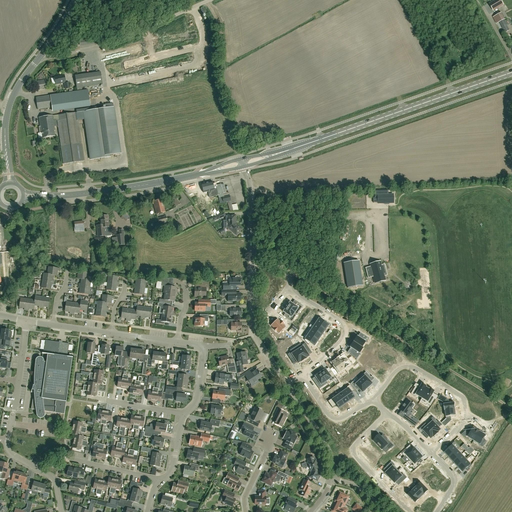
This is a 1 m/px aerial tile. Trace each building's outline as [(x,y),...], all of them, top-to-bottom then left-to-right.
[(496,0),(489,4),(493,11),(503,5),(500,0),(496,0)] [(101,72),(75,76),(77,88),(102,84),(101,72)] [(64,75),(54,77),(56,84),(64,83),(65,89),(70,88),(69,83),(66,83),(64,75)] [(37,90),(47,88),(46,80),(36,81),(37,90)] [(250,81),(239,85),(244,102),(255,99),(250,81)] [(90,104),(88,90),(36,97),(38,110),(52,108),(52,109),(90,104)] [(114,107),(84,111),(91,160),(110,157),(110,155),(120,153),(114,107)] [(84,161),(81,144),(77,112),(39,118),(40,129),(39,129),(40,133),(42,133),(42,138),(55,136),(54,131),(55,131),(53,121),(57,120),(63,164),(84,161)] [(212,182),(201,184),(204,193),(208,192),(209,198),(218,195),(223,194),(220,185),(216,186),(218,191),(217,191),(215,183),(213,184),(212,182)] [(373,203),(378,203),(378,204),(384,203),(385,204),(389,204),(388,190),(375,191),(375,198),(373,198),(373,203)] [(222,197),(224,203),(227,202),(229,211),(233,210),(231,201),(229,195),(222,197)] [(176,208),(181,204),(177,197),(172,199),(176,208)] [(165,212),(162,200),(153,202),(157,214),(165,212)] [(228,227),(236,224),(235,215),(227,216),(227,218),(226,218),(226,225),(225,225),(224,226),(224,227),(225,228),(228,227)] [(101,231),(105,230),(104,227),(109,227),(108,216),(100,217),(101,226),(101,231)] [(159,224),(167,222),(166,216),(157,218),(159,224)] [(164,234),(171,233),(169,224),(162,226),(164,234)] [(236,224),(228,227),(236,235),(242,229),(236,224)] [(98,237),(105,236),(105,230),(101,231),(101,226),(97,226),(98,237)] [(347,288),(363,286),(359,261),(343,263),(347,288)] [(368,278),(374,277),(375,283),(385,281),(384,276),(387,275),(384,264),(381,265),(380,261),(370,264),(371,266),(365,268),(368,278)] [(47,274),(53,275),(57,276),(57,271),(59,271),(60,269),(48,267),(47,274)] [(78,279),(91,281),(91,280),(87,280),(88,273),(77,271),(77,273),(78,274),(78,279)] [(44,274),(43,281),(54,282),(54,280),(52,280),(53,275),(47,274),(44,274)] [(107,283),(119,284),(119,282),(117,282),(118,277),(108,276),(107,283)] [(223,290),(230,290),(231,290),(230,286),(240,286),(240,282),(239,277),(229,278),(229,276),(226,276),(226,279),(229,279),(229,283),(223,283),(223,290)] [(160,282),(162,282),(161,286),(166,287),(165,293),(175,295),(176,287),(172,287),(171,283),(167,283),(168,278),(161,278),(160,282)] [(79,284),(79,286),(90,288),(91,281),(78,279),(82,279),(81,284),(79,284)] [(133,286),(145,288),(146,281),(136,280),(136,284),(134,284),(133,286)] [(54,282),(43,281),(42,288),(51,289),(52,284),(53,284),(54,282)] [(202,281),(202,285),(201,285),(201,288),(195,288),(195,297),(205,297),(205,291),(209,291),(209,281),(202,281)] [(104,286),(107,286),(106,290),(116,291),(116,286),(118,286),(119,284),(107,283),(104,282),(104,286)] [(90,288),(79,286),(79,288),(80,288),(80,293),(89,295),(90,288)] [(144,295),(145,288),(133,286),(133,288),(135,289),(134,294),(144,295)] [(228,301),(240,301),(240,294),(234,294),(234,293),(230,293),(230,290),(223,290),(221,290),(221,296),(228,296),(228,301)] [(159,303),(167,304),(168,304),(168,301),(174,301),(175,295),(165,293),(164,300),(159,299),(159,303)] [(98,302),(111,303),(112,298),(114,299),(114,297),(103,295),(102,302),(98,302)] [(41,308),(43,298),(35,296),(35,301),(34,306),(39,306),(39,308),(41,308)] [(26,310),(28,300),(21,298),(19,307),(24,308),(24,310),(26,310)] [(43,298),(41,308),(43,309),(43,307),(48,308),(50,299),(43,298)] [(34,306),(35,301),(28,300),(26,310),(28,311),(29,309),(34,310),(34,306)] [(216,300),(210,300),(198,300),(198,303),(195,303),(195,311),(205,311),(205,307),(210,307),(210,304),(216,304),(216,300)] [(294,300),(292,304),(289,302),(286,307),(297,314),(303,306),(294,300)] [(73,303),(72,314),(74,314),(74,313),(79,313),(81,301),(80,304),(73,303)] [(81,301),(79,313),(79,314),(80,310),(84,310),(84,312),(86,313),(88,302),(81,301)] [(73,303),(66,302),(65,311),(70,312),(69,314),(72,314),(73,303)] [(97,309),(108,310),(108,308),(106,308),(107,303),(111,304),(111,303),(98,302),(97,309)] [(173,308),(168,307),(166,307),(167,304),(159,303),(158,303),(158,307),(163,308),(162,314),(172,315),(173,308)] [(216,311),(225,311),(229,311),(229,316),(241,316),(241,308),(231,308),(231,305),(216,305),(216,311)] [(136,310),(136,316),(141,316),(140,319),(142,319),(144,308),(137,307),(136,310)] [(285,314),(283,316),(292,322),(297,314),(286,307),(283,312),(285,314)] [(144,308),(142,319),(145,319),(145,317),(150,318),(151,309),(144,308)] [(108,310),(97,309),(96,316),(105,317),(106,312),(108,312),(108,310)] [(128,321),(129,310),(122,309),(121,318),(126,319),(126,321),(128,321)] [(129,310),(128,321),(130,321),(130,319),(135,320),(136,316),(136,310),(129,310)] [(172,315),(162,314),(161,320),(156,320),(156,324),(164,325),(164,322),(171,323),(172,315)] [(208,321),(208,315),(202,315),(202,319),(195,319),(194,326),(204,326),(205,321),(208,321)] [(323,322),(325,320),(320,317),(315,324),(324,330),(328,325),(323,322)] [(227,324),(231,324),(231,331),(237,331),(237,332),(241,332),(241,323),(237,323),(237,320),(227,320),(222,320),(222,324),(227,324)] [(274,329),(273,329),(276,332),(277,331),(279,333),(281,331),(283,330),(285,327),(283,325),(284,324),(281,321),(280,322),(277,320),(271,326),(274,329)] [(312,329),(321,335),(324,330),(315,324),(313,327),(310,325),(309,327),(312,329)] [(318,340),(321,335),(312,329),(308,334),(318,340)] [(0,339),(7,340),(10,341),(10,339),(7,339),(8,331),(2,330),(0,339)] [(304,340),(308,344),(309,342),(311,343),(314,345),(318,340),(308,334),(304,340)] [(356,337),(355,337),(353,340),(354,341),(353,342),(362,347),(365,342),(366,343),(369,339),(361,334),(359,338),(357,337),(357,336),(356,337)] [(9,347),(10,341),(7,340),(0,339),(0,341),(0,340),(0,349),(3,350),(4,347),(9,347)] [(57,356),(59,342),(45,340),(44,354),(57,356)] [(66,343),(59,342),(57,356),(67,357),(69,344),(66,343)] [(362,347),(353,342),(353,343),(352,342),(349,346),(350,346),(350,347),(350,348),(352,349),(349,353),(356,360),(360,354),(359,353),(363,348),(362,347)] [(93,354),(91,366),(96,366),(98,352),(94,351),(95,344),(88,343),(87,353),(93,354)] [(300,343),(295,347),(303,360),(306,358),(309,356),(308,355),(307,353),(310,351),(305,343),(301,345),(300,343)] [(125,358),(122,357),(123,348),(116,347),(115,355),(118,356),(117,364),(118,364),(118,366),(124,367),(124,366),(125,358)] [(291,352),(287,355),(292,363),(296,360),(297,363),(298,363),(300,362),(301,362),(303,360),(295,347),(289,350),(291,352)] [(130,349),(129,358),(125,357),(125,358),(124,366),(127,366),(128,361),(131,361),(132,358),(136,359),(137,350),(130,349)] [(146,367),(147,361),(147,359),(143,359),(144,351),(137,350),(136,359),(139,359),(138,362),(143,362),(143,368),(146,368),(146,367)] [(377,363),(375,366),(378,369),(381,365),(382,366),(383,367),(390,358),(384,353),(384,354),(380,351),(377,355),(380,358),(377,363)] [(158,361),(159,353),(153,352),(152,361),(147,361),(146,367),(151,368),(151,363),(154,363),(154,361),(158,361)] [(246,352),(245,352),(237,354),(238,362),(235,363),(237,373),(243,372),(242,365),(246,364),(245,361),(246,361),(246,360),(247,359),(246,352)] [(73,358),(67,357),(57,356),(44,354),(42,353),(42,354),(42,358),(40,357),(39,357),(37,358),(36,359),(35,361),(35,365),(34,369),(34,373),(34,377),(34,381),(34,386),(35,380),(40,381),(39,389),(58,392),(59,383),(68,384),(72,358),(73,358)] [(159,353),(158,361),(162,362),(161,365),(164,365),(163,369),(167,370),(168,362),(165,361),(166,354),(159,353)] [(343,355),(337,359),(344,369),(352,364),(354,367),(358,363),(351,357),(346,360),(344,357),(343,355)] [(218,358),(220,366),(227,365),(227,368),(228,372),(236,373),(235,367),(234,359),(229,360),(228,356),(220,357),(220,358),(218,358)] [(334,366),(330,370),(334,376),(344,369),(337,359),(337,360),(332,364),(333,365),(334,366)] [(190,364),(181,363),(172,361),(172,365),(181,366),(180,369),(177,369),(177,371),(177,372),(185,373),(185,370),(189,370),(190,364)] [(331,372),(328,374),(327,372),(325,369),(324,370),(324,369),(321,371),(321,372),(320,373),(326,381),(329,379),(330,381),(334,379),(333,377),(334,376),(331,372)] [(178,381),(187,383),(188,376),(176,375),(177,372),(177,371),(168,370),(168,373),(176,375),(176,378),(178,378),(178,381)] [(244,374),(245,376),(250,384),(252,387),(259,383),(257,380),(261,377),(257,370),(254,372),(253,370),(247,373),(246,373),(244,374)] [(366,372),(358,379),(367,388),(368,387),(369,387),(372,385),(371,384),(372,384),(370,382),(368,380),(371,378),(366,372)] [(315,377),(317,380),(318,381),(315,384),(319,389),(324,386),(323,384),(326,381),(320,373),(318,374),(318,373),(315,375),(315,376),(315,377)] [(231,383),(232,376),(216,374),(214,383),(223,384),(223,382),(231,383)] [(123,388),(125,375),(123,375),(122,379),(118,378),(117,387),(123,388)] [(102,378),(89,376),(89,378),(93,379),(92,383),(88,382),(101,384),(102,378)] [(358,379),(354,383),(353,382),(350,384),(355,389),(357,387),(359,389),(362,392),(363,393),(366,390),(365,389),(367,388),(358,379)] [(33,385),(32,387),(32,389),(31,391),(31,392),(32,390),(34,390),(31,410),(36,410),(36,415),(37,416),(38,418),(40,418),(42,418),(43,417),(44,417),(44,415),(45,414),(44,411),(64,414),(65,402),(66,402),(68,384),(59,383),(58,392),(39,389),(40,381),(35,380),(34,386),(33,386),(33,385)] [(136,394),(138,381),(135,381),(134,385),(131,384),(130,389),(129,393),(136,394)] [(101,384),(88,382),(87,386),(83,385),(83,388),(96,390),(97,384),(101,384)] [(428,389),(426,387),(422,384),(421,386),(419,389),(415,387),(411,394),(415,397),(417,395),(422,398),(428,389)] [(349,401),(354,397),(351,393),(354,391),(349,385),(346,387),(347,389),(342,392),(349,401)] [(96,390),(83,388),(82,391),(86,391),(86,395),(95,397),(96,390)] [(147,400),(154,401),(155,388),(153,388),(152,392),(148,391),(147,400)] [(213,391),(212,398),(219,399),(224,400),(224,395),(229,396),(230,390),(224,389),(223,393),(218,392),(213,391)] [(430,389),(430,390),(428,389),(422,398),(428,402),(427,404),(430,406),(434,399),(435,399),(431,397),(433,393),(434,391),(430,389)] [(174,391),(172,390),(171,395),(176,396),(176,401),(184,403),(185,395),(177,394),(178,391),(174,391)] [(349,401),(342,392),(337,396),(344,405),(349,401)] [(338,408),(344,405),(337,396),(333,399),(332,398),(328,401),(332,408),(336,405),(338,408)] [(444,400),(439,397),(438,399),(443,403),(444,411),(445,411),(455,409),(454,403),(449,403),(449,400),(447,399),(444,400)] [(411,409),(414,405),(412,404),(412,403),(409,401),(408,401),(407,401),(401,410),(401,411),(403,412),(400,416),(407,422),(412,416),(412,415),(408,413),(411,409)] [(222,412),(223,407),(211,406),(210,414),(220,415),(221,411),(222,412)] [(251,417),(248,416),(246,421),(258,427),(260,422),(258,421),(263,411),(261,411),(261,409),(258,407),(257,408),(255,408),(251,417)] [(275,424),(281,427),(286,417),(282,415),(284,412),(278,409),(272,421),(275,423),(275,424)] [(448,421),(451,421),(451,416),(456,416),(455,409),(445,411),(446,419),(442,423),(444,425),(448,421)] [(103,424),(105,412),(99,410),(97,419),(101,420),(100,424),(103,424)] [(110,421),(111,416),(112,413),(105,412),(103,424),(106,425),(106,421),(110,421)] [(246,415),(241,412),(238,418),(243,421),(246,415)] [(137,417),(135,430),(138,430),(139,426),(143,427),(144,418),(137,417)] [(428,426),(436,435),(439,433),(438,432),(441,430),(439,428),(435,424),(438,422),(433,417),(430,419),(433,422),(428,426)] [(411,424),(415,427),(420,421),(416,418),(411,424)] [(130,425),(130,420),(124,419),(121,436),(124,437),(125,428),(129,429),(130,425)] [(219,428),(220,421),(211,419),(210,423),(201,421),(200,429),(206,430),(206,431),(210,432),(211,426),(219,428)] [(72,428),(86,431),(86,428),(81,427),(82,423),(73,421),(72,428)] [(243,434),(252,439),(255,432),(253,431),(254,428),(244,423),(239,433),(243,434)] [(155,431),(162,432),(165,433),(166,426),(156,424),(155,428),(149,427),(148,433),(151,434),(154,434),(155,431)] [(389,439),(394,444),(398,440),(395,437),(396,436),(399,433),(396,431),(397,430),(394,426),(393,427),(391,425),(385,430),(391,436),(392,437),(389,439)] [(421,428),(418,430),(423,435),(426,433),(429,437),(431,439),(433,437),(434,437),(436,435),(428,426),(423,430),(421,428)] [(75,435),(79,436),(80,432),(85,434),(86,431),(72,428),(71,434),(75,435)] [(465,431),(461,435),(467,439),(468,437),(474,441),(480,432),(479,431),(480,431),(476,428),(476,429),(474,428),(473,430),(470,434),(465,431)] [(283,438),(286,440),(283,447),(290,450),(293,443),(293,444),(297,437),(294,436),(296,432),(289,429),(288,433),(286,432),(283,438)] [(480,432),(474,441),(480,444),(479,445),(483,447),(487,441),(483,439),(485,435),(480,432)] [(209,442),(210,436),(201,434),(200,438),(191,436),(189,444),(201,447),(202,441),(209,442)] [(73,441),(87,444),(87,442),(82,441),(83,437),(79,436),(75,435),(73,441)] [(381,437),(379,435),(374,441),(383,450),(388,446),(391,449),(394,446),(387,438),(384,441),(381,437)] [(154,438),(154,440),(153,446),(162,448),(164,439),(154,438)] [(90,445),(87,444),(73,441),(72,448),(80,450),(81,446),(86,447),(85,451),(88,451),(90,445)] [(110,456),(117,457),(120,444),(117,443),(116,448),(112,447),(110,456)] [(239,450),(242,451),(240,455),(249,459),(253,452),(249,450),(251,447),(242,443),(239,450)] [(92,457),(98,458),(101,445),(98,444),(97,449),(94,448),(92,457)] [(124,454),(126,445),(120,444),(117,457),(123,459),(124,454)] [(447,448),(448,449),(445,453),(449,458),(457,450),(451,444),(447,448)] [(101,445),(98,458),(105,460),(107,451),(103,450),(104,445),(101,445)] [(469,448),(465,451),(469,456),(475,451),(470,447),(469,448)] [(204,455),(205,451),(194,448),(194,452),(188,451),(186,458),(197,460),(198,454),(204,455)] [(407,449),(402,454),(404,457),(405,456),(409,461),(419,452),(417,449),(416,450),(414,448),(413,449),(409,452),(407,449)] [(151,459),(160,461),(161,454),(158,454),(159,451),(151,449),(149,456),(152,456),(151,459)] [(128,464),(132,450),(129,450),(128,455),(124,454),(123,459),(122,463),(128,464)] [(132,450),(128,464),(135,465),(137,457),(133,456),(134,451),(132,450)] [(457,450),(449,458),(453,462),(462,455),(457,450)] [(278,457),(275,455),(272,462),(278,465),(277,466),(282,468),(285,460),(287,454),(281,451),(278,457)] [(419,452),(409,461),(414,465),(413,466),(415,469),(420,464),(418,462),(422,458),(423,457),(421,455),(421,454),(419,452)] [(462,455),(453,462),(458,467),(466,459),(462,455)] [(313,457),(307,459),(309,463),(308,465),(309,469),(311,470),(311,472),(309,477),(313,479),(314,479),(318,481),(320,476),(317,474),(318,472),(317,469),(316,468),(318,466),(315,460),(314,460),(313,457)] [(160,461),(151,459),(147,459),(146,462),(150,463),(150,466),(159,467),(160,464),(159,464),(160,461)] [(248,469),(246,468),(244,467),(246,464),(236,459),(233,465),(238,467),(235,472),(239,474),(241,474),(245,476),(248,469)] [(462,472),(466,469),(468,471),(471,466),(466,459),(458,467),(462,472)] [(0,479),(3,480),(3,478),(7,480),(9,473),(6,472),(8,464),(1,462),(0,464),(0,472),(0,479)] [(386,474),(385,475),(388,477),(388,476),(390,478),(398,470),(394,466),(395,465),(392,462),(386,467),(389,470),(386,473),(385,473),(386,474)] [(183,474),(188,475),(193,476),(194,471),(198,472),(199,465),(192,464),(191,468),(185,467),(183,474)] [(83,475),(84,470),(74,468),(74,469),(69,468),(67,475),(77,478),(78,474),(83,475)] [(398,470),(390,478),(395,483),(396,482),(398,480),(402,483),(404,481),(407,478),(404,474),(403,475),(398,470)] [(271,486),(273,483),(274,483),(275,483),(276,482),(276,481),(278,483),(281,476),(271,471),(269,474),(268,475),(266,474),(264,479),(263,480),(263,481),(264,481),(264,482),(265,483),(269,485),(271,486)] [(17,484),(21,473),(16,472),(16,473),(14,472),(12,479),(9,478),(7,484),(12,486),(13,483),(17,484)] [(25,474),(21,473),(17,484),(22,486),(21,488),(27,490),(29,483),(25,482),(27,476),(25,476),(25,474)] [(240,486),(241,484),(237,482),(239,479),(228,474),(225,479),(229,481),(227,485),(238,490),(239,489),(240,487),(240,486)] [(112,493),(115,480),(108,478),(107,482),(106,487),(110,488),(109,493),(112,493)] [(95,494),(98,495),(101,481),(95,479),(93,488),(96,489),(95,494)] [(112,493),(114,494),(116,489),(119,490),(121,481),(115,480),(112,493)] [(299,489),(300,490),(302,491),(300,495),(306,498),(311,489),(308,487),(310,483),(304,480),(301,487),(299,489)] [(75,481),(74,485),(70,484),(68,490),(72,491),(72,492),(77,494),(78,488),(84,490),(85,483),(78,482),(75,481)] [(101,481),(98,495),(101,495),(102,490),(106,491),(106,487),(107,482),(101,481)] [(188,484),(182,482),(179,481),(178,485),(174,484),(172,491),(182,494),(184,489),(187,490),(188,484)] [(419,481),(414,485),(415,486),(424,495),(428,490),(419,481)] [(27,501),(30,490),(33,491),(32,494),(37,496),(37,493),(40,484),(34,482),(32,486),(32,487),(29,486),(28,490),(27,490),(24,501),(27,501)] [(130,482),(130,484),(129,487),(130,488),(129,491),(132,492),(131,495),(140,497),(142,491),(136,489),(137,486),(134,486),(134,484),(130,482)] [(40,484),(37,493),(40,493),(40,495),(42,498),(44,499),(44,500),(47,501),(49,491),(45,490),(46,486),(40,484)] [(415,486),(411,490),(420,499),(424,495),(415,486)] [(226,505),(226,504),(232,507),(235,499),(233,498),(234,494),(225,490),(222,497),(226,498),(225,501),(224,501),(223,501),(222,502),(222,503),(222,504),(223,505),(224,505),(225,505),(226,505)] [(411,490),(407,494),(415,503),(420,499),(411,490)] [(258,497),(255,497),(255,504),(265,505),(266,497),(265,497),(265,491),(259,491),(258,497)] [(336,502),(344,505),(348,497),(339,493),(336,499),(338,499),(336,502)] [(160,504),(168,506),(170,507),(171,502),(174,503),(176,496),(168,494),(167,497),(163,496),(160,504)] [(139,504),(140,497),(131,495),(130,501),(134,502),(139,504)] [(297,502),(288,497),(285,504),(287,505),(284,510),(287,511),(288,511),(289,511),(293,511),(296,506),(295,506),(297,502)] [(81,510),(80,511),(92,511),(94,505),(96,501),(91,499),(87,511),(81,510)] [(26,509),(21,511),(15,510),(14,511),(30,511),(33,503),(25,501),(27,505),(26,509)] [(80,511),(81,510),(81,509),(75,507),(76,502),(72,501),(70,508),(74,509),(73,511),(80,511)] [(345,509),(342,508),(344,506),(344,505),(336,502),(333,508),(332,511),(345,511),(346,511),(345,509)]
